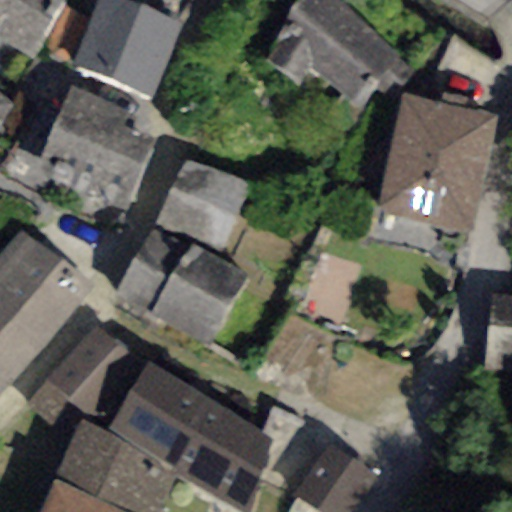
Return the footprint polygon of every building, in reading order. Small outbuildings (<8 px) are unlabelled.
[(0,0),(0,52),(27,69),(68,0),(0,0)] [(398,68),(326,0),(304,0),(264,68),(299,96),(310,76),(358,115),(398,68)] [(180,32),(100,1),(71,76),(151,107),(180,32)] [(57,118),(33,108),(6,169),(122,219),(152,151),(121,138),(130,118),(69,92),(57,118)] [(491,124),(399,105),(376,220),(468,238),(491,124)] [(183,164),(158,229),(228,256),(253,191),(183,164)] [(247,287),(152,234),(113,303),(208,356),(247,287)] [(0,402),(89,295),(23,240),(0,267),(0,402)] [(511,302),(489,301),(484,379),(511,380),(511,302)] [(139,375),(93,335),(24,413),(54,439),(76,414),(93,428),(139,375)] [(149,374),(108,444),(169,474),(236,511),(245,511),(272,451),(149,374)] [(108,444),(82,432),(43,511),(155,511),(169,474),(108,444)] [(348,511),(371,478),(328,450),(292,504),(304,511),(348,511)]
